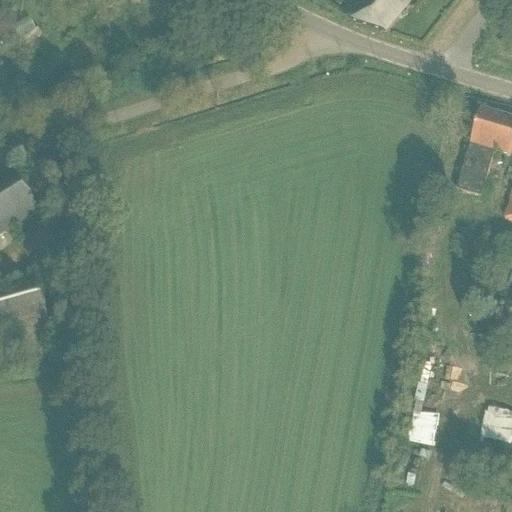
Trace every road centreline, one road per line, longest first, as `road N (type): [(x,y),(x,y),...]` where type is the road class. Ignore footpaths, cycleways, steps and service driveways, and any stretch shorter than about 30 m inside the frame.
road 1 (unclassified): [(0,151),(285,61),(335,33)]
road 2 (unclassified): [(511,88),(335,33)]
